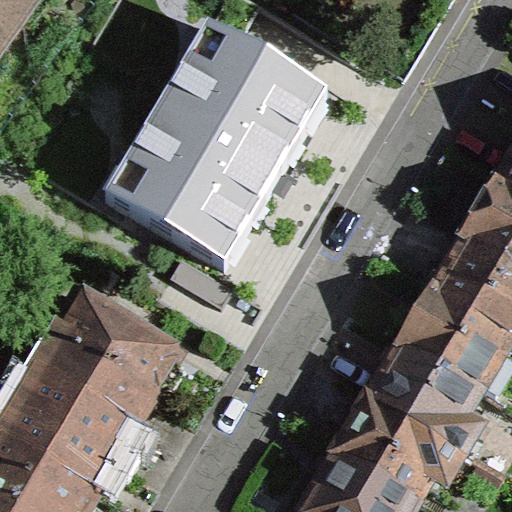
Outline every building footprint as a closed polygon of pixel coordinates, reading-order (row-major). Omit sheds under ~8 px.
[(0,0),(0,67),(49,0),(0,0)] [(346,82),(241,19),(119,220),(225,284),(346,82)] [(511,154),(341,451),(427,500),(432,491),(448,500),(489,429),(478,423),(511,363),(511,154)] [(91,511),(183,359),(75,295),(0,421),(0,511),(91,511)] [(434,511),(437,509),(325,447),(289,511),(434,511)]
